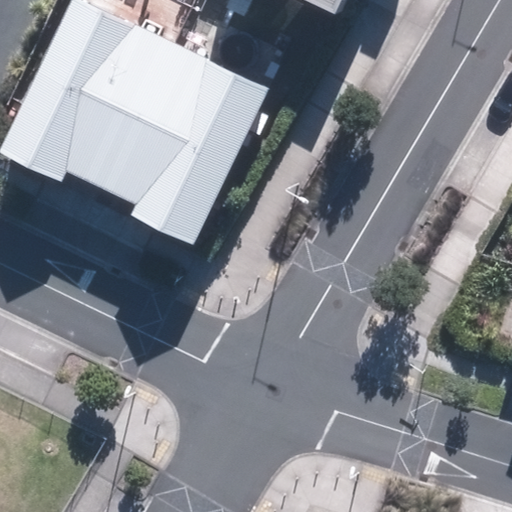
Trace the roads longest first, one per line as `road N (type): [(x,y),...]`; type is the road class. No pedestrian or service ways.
road 1 (residential): [(262,387),(488,0)]
road 2 (residential): [(262,387),(0,258)]
road 3 (residential): [(511,463),(262,387)]
road 4 (residential): [(190,511),(262,387)]
